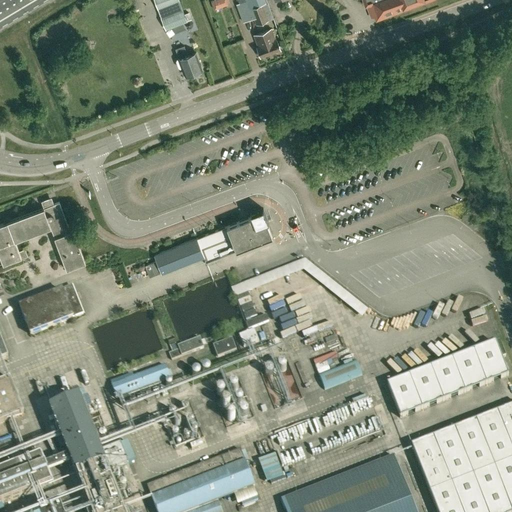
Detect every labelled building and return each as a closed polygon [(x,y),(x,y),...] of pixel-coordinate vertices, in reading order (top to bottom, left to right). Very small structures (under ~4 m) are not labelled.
[(154,0),(166,29),(187,21),(179,1),(180,1),(179,0),(154,0)] [(211,0),(215,9),(220,7),(217,0),(211,0)] [(256,25),(268,20),(261,0),(245,0),(236,4),(239,12),(243,22),(253,18),(256,25)] [(366,0),(368,3),(367,3),(367,5),(371,4),(375,14),(375,16),(377,15),(402,6),(418,0),(366,0)] [(261,56),(280,49),(276,40),(271,29),(254,35),(258,47),(257,47),(261,56)] [(196,52),(187,55),(184,45),(175,49),(179,58),(177,59),(176,61),(178,67),(180,68),(182,67),(185,75),(196,71),(198,72),(201,71),(201,69),(202,69),(196,52)] [(65,98),(60,85),(55,88),(60,100),(65,98)] [(85,262),(73,230),(70,231),(59,201),(54,203),(52,200),(45,203),(46,206),(44,207),(7,221),(0,223),(0,254),(3,263),(26,254),(27,256),(25,249),(19,251),(15,240),(50,226),(55,237),(67,268),(85,262)] [(251,216),(196,238),(154,254),(162,273),(203,256),(206,262),(272,236),(267,222),(268,221),(263,208),(250,213),(251,216)] [(150,277),(161,272),(156,261),(145,265),(150,277)] [(237,296),(307,272),(367,318),(373,310),(309,261),(233,286),(237,296)] [(365,277),(363,281),(373,287),(375,283),(365,277)] [(84,315),(72,286),(19,307),(30,336),(84,315)] [(475,293),(464,297),(466,303),(477,298),(475,293)] [(467,304),(470,309),(483,301),(480,296),(467,304)] [(452,313),(455,319),(469,313),(466,306),(452,313)] [(431,309),(431,313),(424,312),(421,327),(427,328),(427,325),(435,327),(437,310),(431,309)] [(411,335),(412,330),(417,332),(423,316),(416,314),(414,320),(405,317),(400,331),(411,335)] [(488,318),(474,322),(475,328),(490,324),(488,318)] [(239,336),(243,348),(258,342),(253,330),(239,336)] [(472,345),(470,342),(475,338),(469,330),(455,341),(464,351),(472,345)] [(181,357),(193,352),(203,348),(202,346),(201,341),(199,338),(189,342),(177,347),(178,350),(177,350),(175,344),(169,346),(172,353),(169,354),(171,361),(181,357)] [(231,339),(212,346),(217,358),(236,350),(231,339)] [(508,376),(501,357),(505,356),(499,341),(387,385),(400,418),(508,376)] [(291,370),(286,359),(279,363),(284,373),(291,370)] [(319,376),(324,390),(362,376),(356,361),(319,376)] [(273,364),(265,368),(269,378),(277,374),(273,364)] [(111,385),(116,399),(170,380),(164,365),(111,385)] [(0,423),(23,414),(9,379),(0,382),(0,423)] [(89,408),(95,406),(88,387),(82,390),(89,408)] [(239,401),(245,399),(243,392),(237,393),(239,401)] [(49,410),(74,476),(76,476),(89,511),(122,511),(107,473),(128,465),(120,444),(100,452),(79,398),(49,410)] [(288,406),(291,412),(298,409),(296,403),(288,406)] [(241,405),(242,413),(249,413),(248,404),(241,405)] [(511,511),(511,406),(411,446),(437,511),(511,511)] [(233,423),(240,421),(236,410),(229,413),(233,423)] [(277,440),(280,447),(285,444),(283,438),(277,440)] [(203,451),(199,440),(178,447),(183,459),(203,451)] [(124,444),(131,462),(138,459),(131,441),(124,444)] [(9,452),(14,466),(26,462),(21,447),(9,452)] [(221,511),(218,502),(254,487),(244,461),(239,450),(146,486),(151,497),(156,511),(221,511)] [(388,452),(379,456),(381,461),(281,501),(284,511),(414,511),(393,457),(391,457),(388,452)] [(270,486),(287,481),(280,455),(263,459),(270,486)] [(51,485),(40,457),(26,462),(14,466),(0,472),(0,510),(4,509),(2,504),(51,485)] [(241,506),(261,498),(259,492),(239,500),(241,506)]
